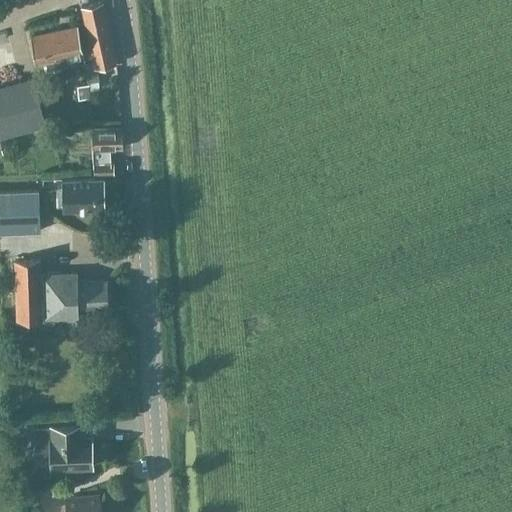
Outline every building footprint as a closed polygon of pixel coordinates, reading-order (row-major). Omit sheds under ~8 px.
[(97,68),(118,63),(103,2),(81,7),(89,46),(81,47),(77,25),(30,35),(36,65),(43,63),(45,70),(48,73),(49,72),(61,70),(60,68),(85,62),(90,83),(100,80),(97,68)] [(0,135),(45,123),(34,76),(0,85),(0,135)] [(91,98),(89,85),(77,86),(79,100),(91,98)] [(108,149),(122,148),(121,127),(92,128),(93,156),(94,175),(114,174),(114,161),(109,162),(108,149)] [(63,210),(105,208),(104,177),(62,179),(63,210)] [(0,233),(40,231),(39,188),(0,189),(0,233)] [(107,309),(107,280),(78,281),(77,271),(42,273),(41,258),(14,260),(17,319),(39,319),(39,328),(55,327),(55,318),(67,318),(67,325),(79,324),(78,310),(107,309)] [(94,469),(93,435),(84,436),(83,423),(50,425),(50,426),(34,427),(35,457),(50,457),(50,471),(94,469)] [(22,453),(21,424),(12,424),(12,454),(22,453)] [(0,494),(0,511),(22,509),(19,492),(0,494)] [(100,511),(99,493),(66,497),(67,511),(100,511)]
